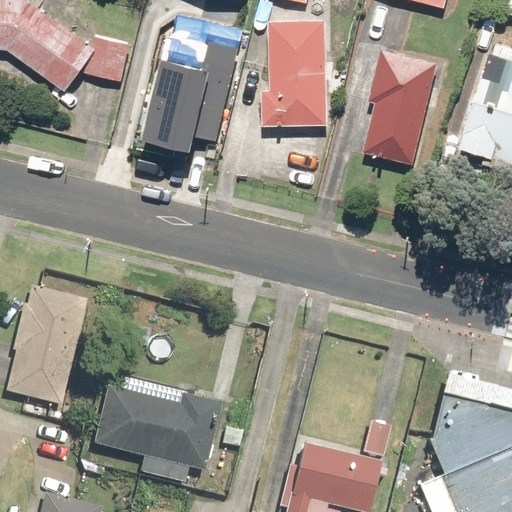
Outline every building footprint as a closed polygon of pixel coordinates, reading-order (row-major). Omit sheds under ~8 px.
[(26,0),(0,0),(0,49),(4,50),(62,93),(94,50),(26,0)] [(402,0),(442,11),(444,0),(402,0)] [(503,24),(506,15),(511,16),(511,0),(486,0),(481,17),(503,24)] [(324,20),(265,21),(266,87),(257,87),(258,127),(325,126),(324,20)] [(168,50),(149,131),(192,142),(195,126),(220,131),(241,40),(212,33),(206,59),(168,50)] [(121,84),(129,43),(98,37),(90,78),(121,84)] [(511,173),(511,50),(486,43),(454,157),(511,173)] [(411,166),(435,62),(377,49),(365,101),(374,103),(362,155),(411,166)] [(60,410),(85,298),(27,284),(2,396),(60,410)] [(105,388),(90,449),(203,476),(220,406),(178,396),(176,405),(105,388)] [(511,511),(511,413),(443,394),(426,442),(442,477),(455,511),(511,511)] [(389,428),(365,423),(357,457),(381,462),(389,428)] [(363,511),(374,466),(299,448),(283,511),(363,511)] [(97,511),(98,508),(41,496),(37,511),(97,511)]
